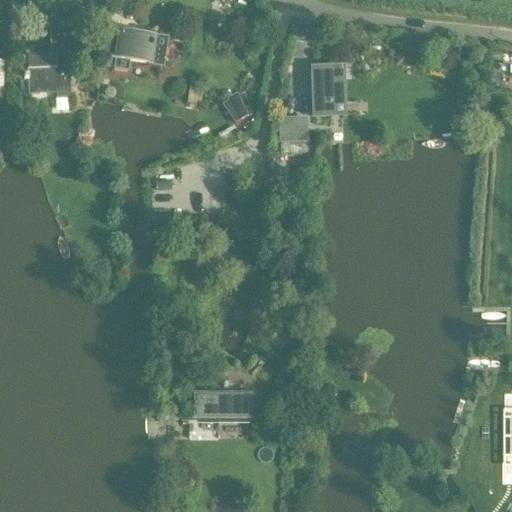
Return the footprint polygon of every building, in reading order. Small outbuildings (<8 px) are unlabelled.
[(62,10),(25,4),(25,21),(48,20),(50,56),(27,57),(29,97),(56,96),(56,101),(71,100),(67,19),(62,20),(62,10)] [(108,29),(103,65),(114,67),(114,72),(129,74),(130,64),(164,69),(168,40),(152,38),(152,39),(134,37),(134,33),(108,29)] [(315,119),(345,118),(343,70),(313,71),(315,119)] [(189,89),(187,105),(200,107),(202,91),(189,89)] [(252,118),(244,95),(237,98),(237,96),(225,101),(227,103),(222,106),(234,126),(238,123),(246,120),(252,118)] [(279,122),(279,145),(299,144),(299,121),(279,122)] [(195,421),(250,421),(250,399),(195,399),(195,421)]
